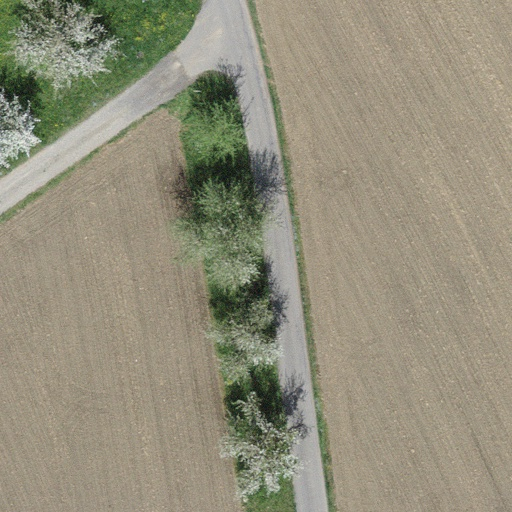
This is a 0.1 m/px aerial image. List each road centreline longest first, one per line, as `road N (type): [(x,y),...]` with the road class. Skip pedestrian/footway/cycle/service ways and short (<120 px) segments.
road 1 (residential): [(231,21),(273,204),(316,511)]
road 2 (unclassified): [(0,197),(231,21)]
